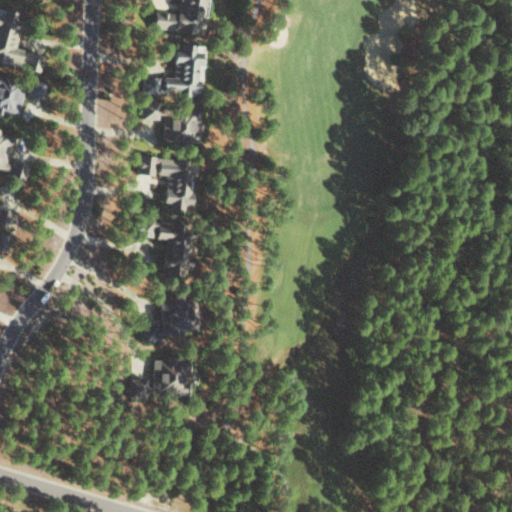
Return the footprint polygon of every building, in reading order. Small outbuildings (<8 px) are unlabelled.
[(199,32),(201,0),(175,0),(174,12),(150,10),(149,28),(199,32)] [(14,11),(0,8),(0,60),(15,64),(18,48),(8,46),(14,11)] [(139,92),(195,95),(197,63),(202,63),(203,45),(178,44),(178,49),(171,49),(170,76),(158,76),(140,75),(139,92)] [(38,71),(41,54),(21,51),(18,67),(38,71)] [(22,83),(0,78),(0,110),(14,113),(19,91),(39,95),(43,81),(24,77),(22,83)] [(140,118),(156,118),(156,100),(140,101),(140,118)] [(194,141),(194,109),(159,110),(160,142),(194,141)] [(7,135),(0,134),(0,170),(22,174),(23,163),(3,160),(7,135)] [(191,160),(135,156),(134,172),(163,175),(160,202),(168,202),(167,209),(180,210),(181,203),(187,204),(191,160)] [(10,211),(0,208),(0,226),(6,228),(10,211)] [(133,235),(152,236),(152,237),(162,238),(159,270),(184,272),(186,254),(183,253),(185,233),(176,232),(177,222),(135,218),(133,235)] [(138,325),(140,339),(187,334),(183,297),(155,300),(158,323),(138,325)] [(128,397),(144,398),(144,393),(187,395),(188,379),(182,379),(183,361),(149,360),(148,378),(129,378),(128,397)]
